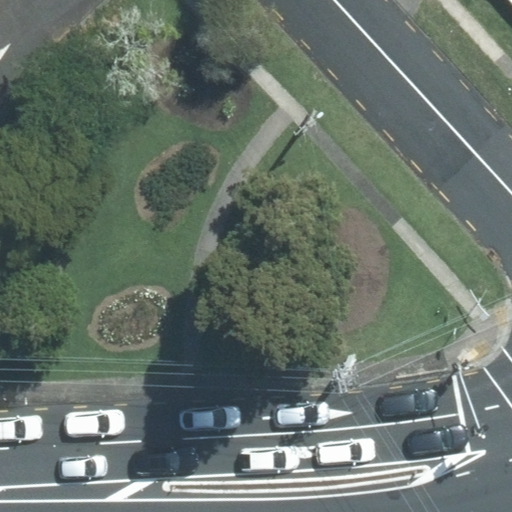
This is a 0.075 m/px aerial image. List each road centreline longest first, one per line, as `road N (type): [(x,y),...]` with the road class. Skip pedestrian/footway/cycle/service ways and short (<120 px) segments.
road 1 (secondary): [(0,485),(511,407)]
road 2 (residential): [(511,200),(326,0)]
